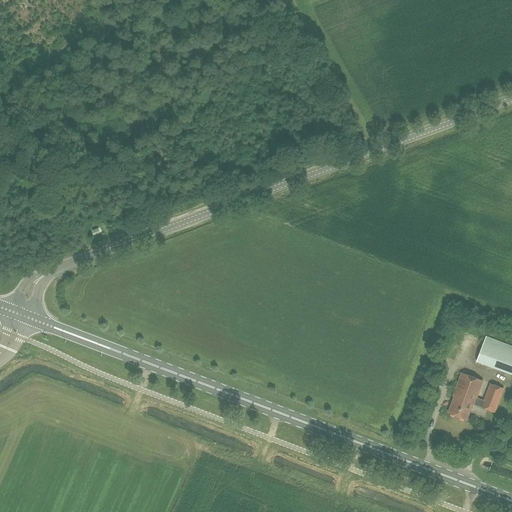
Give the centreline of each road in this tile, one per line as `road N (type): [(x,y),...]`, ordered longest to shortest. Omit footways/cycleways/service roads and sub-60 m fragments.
road 1 (primary): [(511,500),(29,317)]
road 2 (tertiary): [(44,275),(511,98)]
